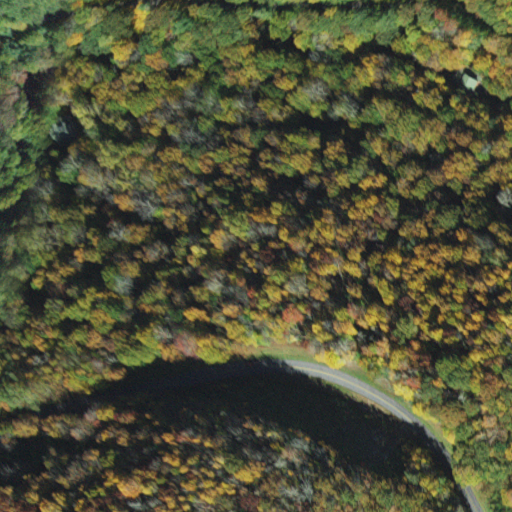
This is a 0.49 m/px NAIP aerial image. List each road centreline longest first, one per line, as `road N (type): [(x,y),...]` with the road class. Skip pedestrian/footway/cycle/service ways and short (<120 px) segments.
road 1 (secondary): [(477,511),(446,460),(393,407),(342,377),(301,366),(200,373),(0,425)]
road 2 (residential): [(511,24),(470,0),(192,0),(88,8),(0,35)]
